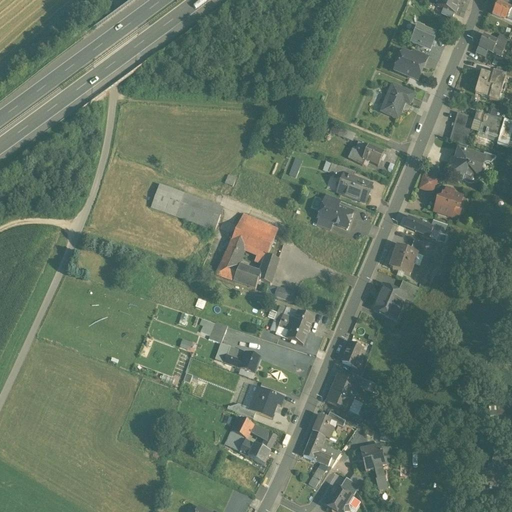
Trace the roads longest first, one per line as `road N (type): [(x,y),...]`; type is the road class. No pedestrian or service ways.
road 1 (residential): [(261,511),(477,0)]
road 2 (track): [(0,407),(104,150),(118,0)]
road 3 (motorway): [(0,150),(205,0)]
road 4 (motorway): [(169,0),(0,123)]
road 5 (track): [(114,99),(307,110)]
road 6 (track): [(357,0),(307,110)]
